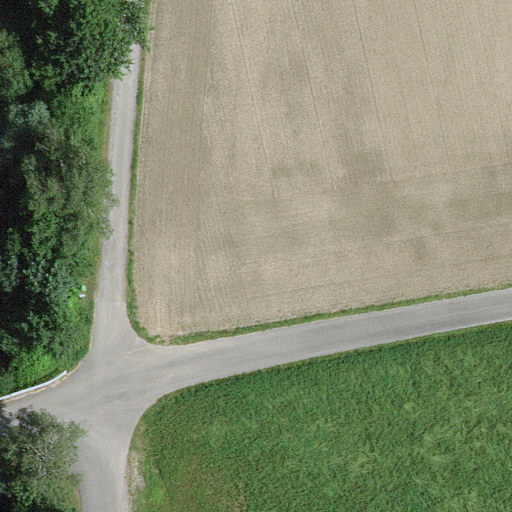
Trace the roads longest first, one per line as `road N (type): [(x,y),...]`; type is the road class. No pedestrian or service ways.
road 1 (unclassified): [(109,511),(112,396),(511,316)]
road 2 (track): [(112,396),(145,0)]
